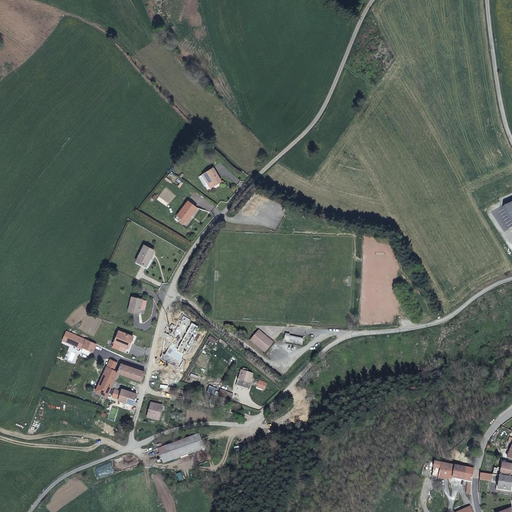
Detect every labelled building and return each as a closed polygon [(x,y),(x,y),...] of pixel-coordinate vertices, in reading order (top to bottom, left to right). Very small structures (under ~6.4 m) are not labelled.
[(221,181),(213,168),(202,174),(210,188),(221,181)] [(186,222),(197,208),(188,201),(177,215),(186,222)] [(146,267),(154,250),(144,245),(136,262),(146,267)] [(132,297),(128,311),(139,314),(140,309),(142,299),(132,297)] [(273,343),(267,338),(266,339),(263,336),(264,336),(258,330),(250,340),(265,352),(273,343)] [(93,352),(96,345),(66,331),(63,341),(82,350),(82,348),(93,352)] [(128,348),(131,340),(132,336),(118,331),(112,347),(128,354),(130,349),(128,348)] [(302,345),(303,339),(288,336),(288,335),(285,334),(284,340),(287,340),(287,342),(302,345)] [(216,345),(218,340),(210,335),(207,340),(216,345)] [(141,381),(145,372),(122,364),(121,364),(117,372),(118,373),(141,381)] [(114,381),(118,373),(117,372),(106,367),(101,379),(95,391),(101,395),(106,397),(107,397),(111,387),(114,381)] [(249,382),(251,374),(247,373),(247,370),(243,369),(240,380),(238,379),(236,385),(248,389),(250,383),(249,382)] [(97,378),(92,389),(95,391),(101,379),(97,378)] [(91,391),(106,398),(106,397),(101,395),(95,391),(92,389),(91,391)] [(218,396),(230,401),(233,394),(221,389),(218,396)] [(121,392),(120,392),(118,399),(119,400),(118,401),(133,405),(136,394),(122,390),(121,392)] [(158,421),(162,406),(151,403),(147,418),(158,421)] [(163,464),(205,449),(199,434),(166,446),(164,442),(156,445),(163,464)] [(206,454),(200,458),(204,463),(210,458),(206,454)] [(441,463),(434,461),(431,477),(438,478),(441,463)] [(468,468),(466,467),(441,463),(438,478),(438,479),(452,478),(463,480),(468,481),(468,485),(467,484),(466,494),(470,494),(471,481),(473,469),(468,468)] [(499,474),(511,476),(511,473),(511,464),(501,463),(500,469),(494,467),(492,474),(499,474)] [(179,481),(185,479),(182,471),(177,473),(179,481)] [(511,477),(499,475),(497,489),(510,490),(511,477)] [(479,492),(489,492),(489,486),(485,486),(485,482),(479,482),(479,492)]
